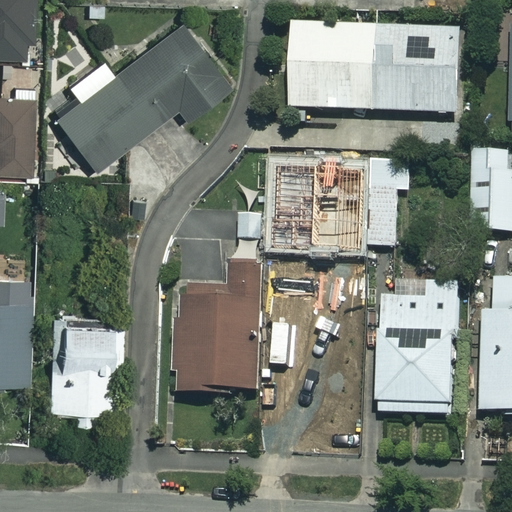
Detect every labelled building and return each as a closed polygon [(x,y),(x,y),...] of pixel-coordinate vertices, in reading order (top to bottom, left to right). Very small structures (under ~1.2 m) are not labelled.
[(32,0),(0,0),(0,59),(20,60),(20,41),(31,41),(32,0)] [(224,89),(178,26),(110,76),(99,62),(65,87),(75,101),(51,118),(91,173),(174,112),(181,121),(224,89)] [(460,33),(290,28),(288,112),(457,117),(460,33)] [(0,175),(28,175),(28,94),(0,94),(0,175)] [(511,155),(472,155),(471,235),(511,236),(511,155)] [(302,157),(267,158),(269,244),(304,243),(302,157)] [(411,164),(370,164),(370,250),(398,250),(397,194),(411,194),(411,164)] [(261,217),(240,216),(239,243),(260,244),(261,217)] [(363,249),(337,248),(336,286),(363,287),(363,249)] [(181,326),(172,326),(172,401),(232,400),(232,395),(262,395),(261,269),(229,269),(229,289),(181,290),(181,326)] [(26,279),(0,279),(0,387),(25,388),(26,279)] [(511,284),(494,284),(493,317),(483,316),(479,418),(511,419),(511,284)] [(457,286),(427,285),(426,302),(382,300),(376,415),(451,419),(457,286)] [(350,297),(283,296),(283,326),(278,326),(277,415),(348,416),(350,297)] [(118,318),(47,317),(46,412),(73,412),(73,426),(96,426),(96,414),(117,415),(118,318)]
